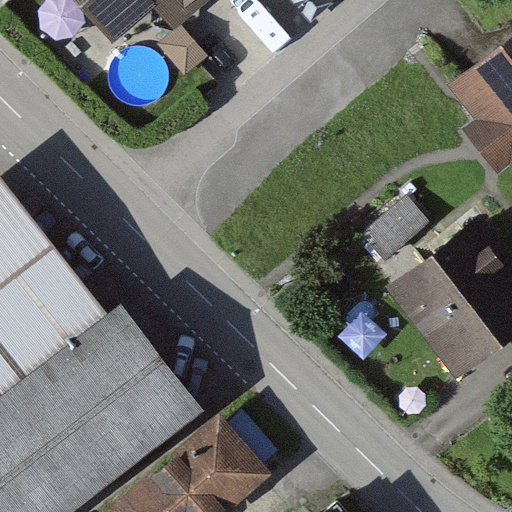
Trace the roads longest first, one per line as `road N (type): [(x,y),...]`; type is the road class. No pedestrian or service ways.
road 1 (tertiary): [(418,511),(114,212)]
road 2 (residential): [(372,0),(114,212)]
road 3 (tertiary): [(114,212),(0,97)]
